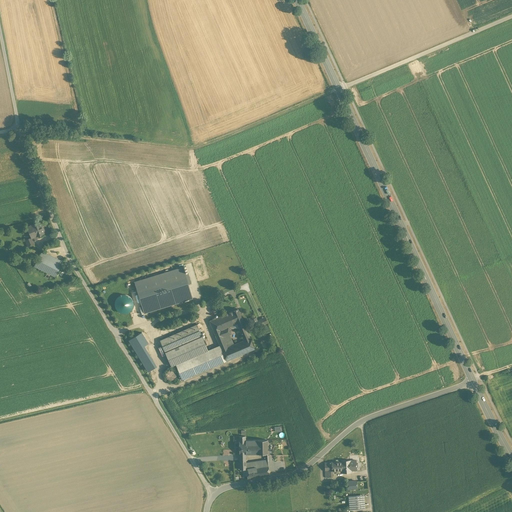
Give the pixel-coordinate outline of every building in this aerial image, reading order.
[(40,222),(27,227),(28,228),(29,231),(32,238),(33,240),(36,240),(35,237),(36,236),(45,233),(43,228),(42,228),(40,222)] [(33,240),(32,238),(26,240),(28,247),(34,244),(33,240)] [(63,262),(42,251),(34,266),(55,276),(63,262)] [(184,265),(135,280),(145,315),(193,301),(184,265)] [(135,300),(120,294),(117,300),(116,300),(114,304),(116,305),(114,308),(126,314),(127,310),(130,311),(135,300)] [(238,309),(232,311),(238,326),(239,326),(244,324),(238,309)] [(238,326),(232,311),(209,321),(217,340),(231,334),(228,327),(231,326),(233,328),(238,326)] [(250,324),(252,329),(267,323),(265,317),(257,321),(256,318),(252,320),(253,323),(250,324)] [(176,364),(208,350),(197,324),(160,340),(171,366),(176,364)] [(250,338),(244,324),(239,326),(240,328),(240,329),(244,340),(250,338)] [(231,334),(217,340),(218,343),(230,338),(232,337),(231,334)] [(131,341),(148,368),(156,363),(139,336),(131,341)] [(232,345),(230,338),(218,343),(219,345),(226,361),(255,349),(250,338),(244,340),(232,345)] [(182,380),(226,361),(219,345),(208,350),(176,364),(182,380)] [(257,454),(257,441),(245,441),(245,437),(239,437),(239,455),(245,454),(257,454)] [(267,440),(257,441),(257,454),(268,454),(267,440)] [(268,460),(246,464),(246,469),(248,479),(270,476),(268,466),(268,460)] [(350,461),(342,462),(342,471),(342,472),(351,472),(350,461)] [(342,471),(342,462),(325,463),(326,471),(332,471),(342,471)] [(362,495),(349,496),(350,508),(358,508),(358,509),(363,508),(362,495)]
